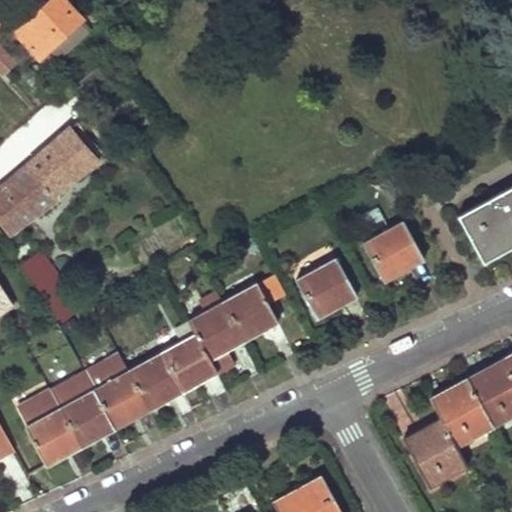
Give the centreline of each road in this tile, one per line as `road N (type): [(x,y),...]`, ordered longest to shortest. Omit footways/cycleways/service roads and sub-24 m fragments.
road 1 (residential): [(76,511),(331,391)]
road 2 (residential): [(331,391),(511,308)]
road 3 (residential): [(331,391),(391,511)]
